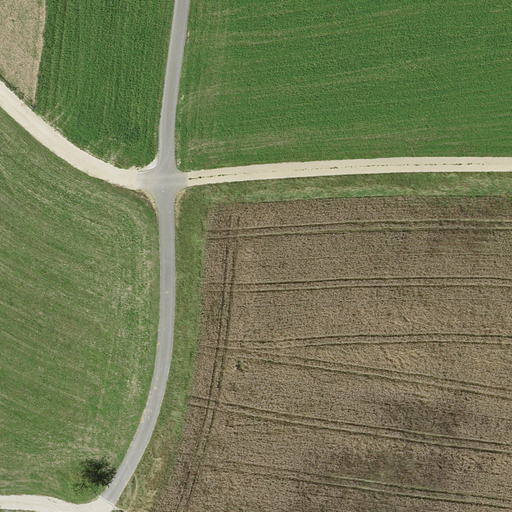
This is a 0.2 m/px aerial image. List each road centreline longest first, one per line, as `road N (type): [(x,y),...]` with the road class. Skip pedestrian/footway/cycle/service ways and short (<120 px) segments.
road 1 (track): [(0,94),(82,161),(130,179),(511,166)]
road 2 (track): [(100,511),(149,423),(163,369),(165,181),(182,0)]
